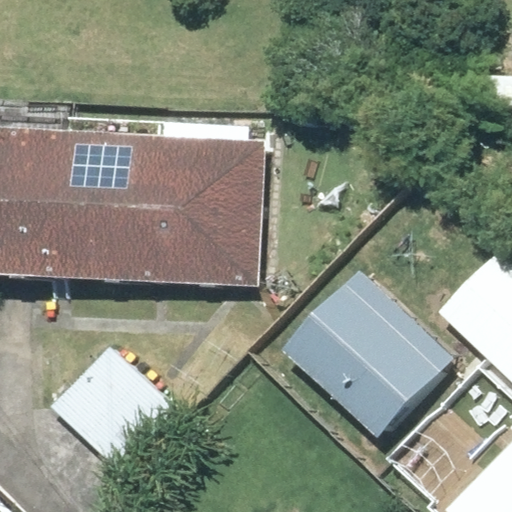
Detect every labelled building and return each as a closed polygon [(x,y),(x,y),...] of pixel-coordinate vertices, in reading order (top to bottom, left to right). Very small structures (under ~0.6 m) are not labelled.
[(511,118),(511,74),(502,74),(500,118),(511,118)] [(0,108),(0,282),(265,294),(273,128),(85,119),(85,112),(0,108)] [(511,265),(508,261),(456,313),(511,369),(511,265)] [(461,360),(371,275),(299,352),(389,437),(461,360)] [(119,350),(62,408),(132,476),(188,418),(119,350)] [(511,511),(511,462),(467,511),(511,511)]
